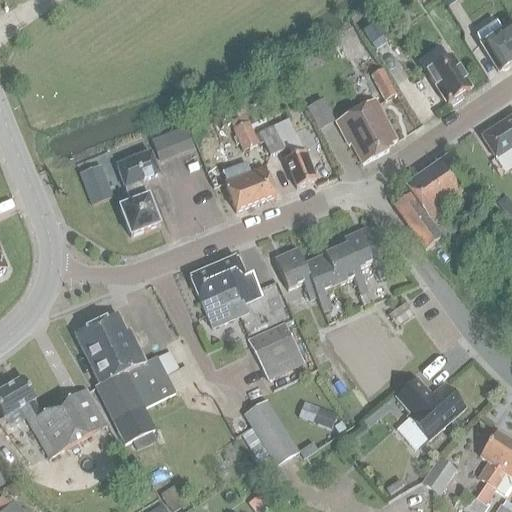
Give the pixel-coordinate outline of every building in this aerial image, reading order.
[(511,66),(511,27),(503,34),(496,25),(475,39),(481,48),(481,49),(499,75),(511,66)] [(383,40),(375,26),(363,34),(372,47),(383,40)] [(387,45),(383,40),(372,47),(376,53),(387,45)] [(416,61),(427,77),(447,109),(451,106),(453,109),(462,103),(460,100),(472,92),(451,61),(446,64),(435,48),(416,61)] [(396,97),(382,72),(371,79),(385,104),(396,97)] [(320,131),(336,124),(326,101),(310,108),(320,131)] [(376,104),(375,103),(336,125),(336,126),(337,126),(349,148),(352,147),(363,167),(372,162),(389,153),(387,149),(397,143),(376,104)] [(511,119),(482,140),(496,162),(511,151),(511,119)] [(305,156),(289,123),(260,136),(270,159),(288,151),(293,160),(286,164),(297,192),(316,184),(305,156)] [(236,141),(241,151),(243,155),(259,147),(249,125),(233,132),(237,140),(236,141)] [(174,135),(183,157),(194,152),(186,131),(174,135)] [(159,177),(151,155),(116,168),(125,191),(126,191),(132,206),(120,211),(131,240),(160,228),(149,199),(148,200),(142,184),(159,177)] [(468,186),(449,159),(405,190),(411,197),(394,209),(425,254),(443,242),(436,232),(447,223),(445,220),(468,204),(460,193),(468,186)] [(227,186),(225,186),(236,215),(277,200),(266,171),(251,177),(227,186)] [(105,179),(83,188),(91,209),(114,201),(105,179)] [(497,206),(502,212),(511,205),(506,199),(497,206)] [(358,272),(359,272),(373,266),(380,282),(388,279),(367,232),(344,242),(347,249),(348,249),(358,272)] [(368,295),(359,272),(358,272),(348,249),(347,249),(326,258),(339,289),(354,282),(361,298),(368,295)] [(304,268),(304,267),(298,253),(275,263),(288,294),(303,287),(310,303),(317,300),(318,300),(304,268)] [(324,295),(339,289),(326,258),(304,267),(304,268),(318,300),(317,300),(323,315),(331,311),(324,295)] [(252,278),(246,281),(236,260),(190,280),(211,330),(248,315),(244,307),(262,299),(252,278)] [(414,316),(407,305),(389,318),(397,329),(414,316)] [(126,335),(117,317),(76,338),(100,388),(96,390),(125,447),(155,433),(144,412),(175,396),(168,381),(180,374),(170,354),(146,366),(129,333),(126,335)] [(248,343),(268,383),(304,366),(285,327),(248,343)] [(36,402),(24,381),(0,394),(0,413),(4,421),(20,412),(50,461),(50,462),(51,461),(108,428),(86,392),(42,418),(34,404),(36,402)] [(432,399),(418,382),(397,401),(412,417),(408,420),(430,444),(465,412),(444,388),(432,399)] [(277,470),(288,463),(299,456),(267,404),(245,418),(252,431),(272,462),(277,470)] [(337,419),(319,412),(314,426),(332,433),(337,419)] [(346,432),(341,425),(334,430),(339,437),(346,432)] [(241,437),(261,469),(272,462),(252,431),(241,437)] [(487,487),(511,450),(511,444),(497,435),(480,460),(489,466),(479,481),(487,487)] [(299,455),(304,463),(318,454),(312,446),(299,455)] [(504,499),(511,487),(511,450),(487,487),(476,503),(470,511),(487,511),(488,511),(486,510),(497,494),(504,499)] [(439,463),(423,486),(440,497),(456,475),(439,463)] [(385,491),(389,498),(404,489),(399,482),(385,491)] [(15,483),(6,491),(10,496),(18,496),(23,492),(15,483)] [(159,497),(168,511),(178,511),(188,506),(176,487),(175,487),(159,497)] [(271,511),(275,510),(264,495),(252,504),(257,511),(271,511)] [(461,511),(470,511),(476,503),(464,495),(455,507),(461,511)]
